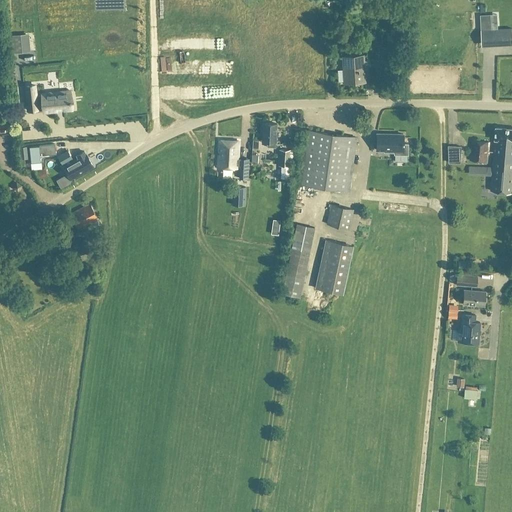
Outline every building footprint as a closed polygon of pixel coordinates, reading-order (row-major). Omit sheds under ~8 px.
[(497,29),(497,14),(480,15),(481,18),(484,18),(485,30),(497,29)] [(511,28),(481,30),(482,43),(511,42),(511,28)] [(387,44),(386,32),(375,33),(376,45),(387,44)] [(20,35),(11,35),(12,52),(21,52),(20,35)] [(482,57),(493,60),(495,53),(483,51),(482,57)] [(365,82),(363,55),(342,56),(344,83),(365,82)] [(200,75),(226,74),(226,66),(200,67),(200,75)] [(43,106),(44,113),(72,110),(70,90),(42,93),(42,95),(36,96),(35,85),(25,86),(27,110),(37,109),(37,107),(43,106)] [(275,142),(276,124),(262,123),(261,141),(267,142),(267,147),(275,147),(275,142)] [(511,128),(495,127),(494,140),(495,140),(490,190),(511,192),(511,128)] [(348,191),(356,137),(307,130),(299,183),(348,191)] [(403,134),(376,134),(376,150),(383,150),(383,152),(393,152),(393,154),(408,155),(408,143),(403,143),(403,134)] [(220,161),(219,166),(239,168),(239,165),(241,165),(240,178),(248,179),(250,159),(244,159),(244,160),(239,159),(241,141),(222,139),(220,161)] [(486,162),(490,142),(472,139),(470,160),(486,163),(486,162)] [(55,144),(29,147),(31,163),(40,162),(40,156),(56,154),(55,144)] [(460,164),(461,147),(448,146),(448,163),(460,164)] [(288,178),(290,150),(280,149),(279,165),(275,165),(275,178),(288,178)] [(73,161),(67,150),(58,155),(64,167),(63,167),(70,179),(93,166),(86,154),(85,155),(83,151),(76,155),(78,159),(73,161)] [(98,150),(89,154),(93,163),(103,159),(98,150)] [(469,166),(469,173),(479,174),(479,166),(469,166)] [(43,169),(37,171),(39,179),(45,177),(43,169)] [(480,211),(481,178),(461,178),(460,206),(469,206),(469,211),(480,211)] [(234,187),(233,205),(244,206),(245,188),(234,187)] [(100,225),(89,204),(71,213),(78,228),(89,222),(93,229),(100,225)] [(348,229),(353,210),(331,204),(326,224),(348,229)] [(279,227),(280,220),(273,219),(272,226),(279,227)] [(299,297),(314,229),(314,227),(297,224),(282,293),(299,297)] [(325,240),(315,288),(342,295),(353,245),(335,241),(336,239),(330,237),(329,241),(325,240)] [(76,243),(82,254),(91,250),(85,238),(76,243)] [(456,285),(476,287),(477,276),(457,274),(456,285)] [(462,305),(484,306),(485,291),(463,289),(462,305)] [(478,343),(479,322),(474,322),(475,315),(462,314),(461,328),(462,328),(461,342),(478,343)] [(464,398),(476,399),(477,391),(476,391),(476,387),(465,386),(465,389),(464,398)]
